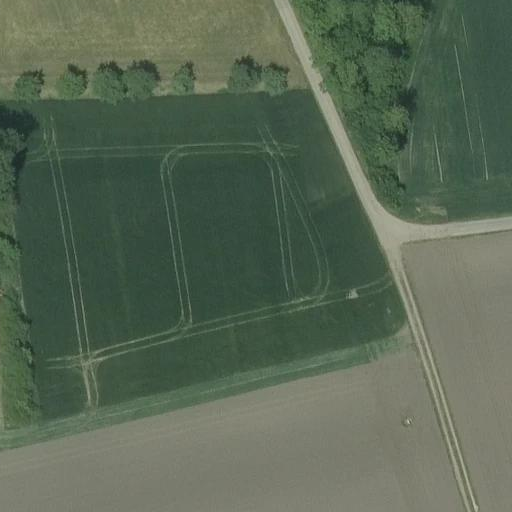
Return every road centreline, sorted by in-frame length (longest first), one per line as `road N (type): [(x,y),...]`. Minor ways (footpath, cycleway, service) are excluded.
road 1 (unclassified): [(511,224),(391,232),(356,177),(281,0)]
road 2 (track): [(391,232),(473,511)]
